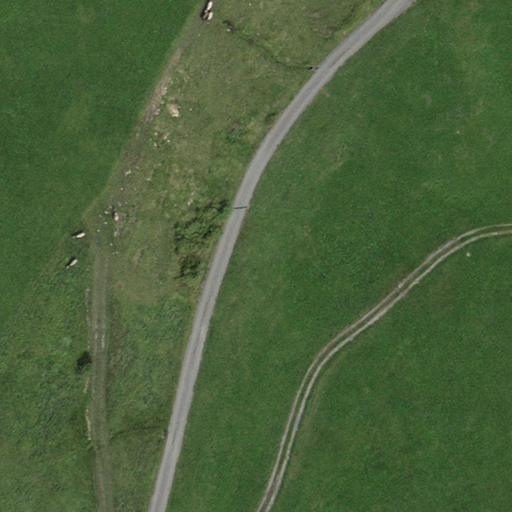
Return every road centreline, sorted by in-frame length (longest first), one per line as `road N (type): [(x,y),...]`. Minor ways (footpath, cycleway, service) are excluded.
road 1 (track): [(397,0),(321,76),(253,170),(210,289),(155,511)]
road 2 (track): [(265,511),(317,366),(476,237),(511,230)]
